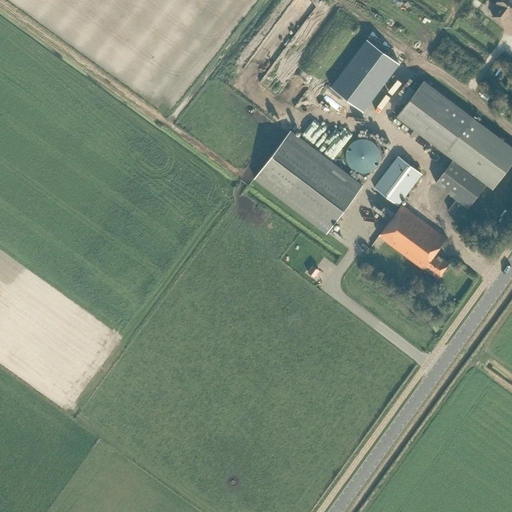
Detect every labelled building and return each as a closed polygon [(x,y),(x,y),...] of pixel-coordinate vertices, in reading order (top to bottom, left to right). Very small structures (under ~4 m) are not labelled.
[(473,0),(470,5),(478,11),(483,4),(476,0),(473,0)] [(511,0),(497,0),(496,3),(500,6),(493,15),(502,22),(510,13),(511,14),(511,0)] [(436,183),(452,195),(469,208),(486,184),(493,189),(511,163),(511,146),(424,80),(397,116),(454,159),(436,183)] [(290,132),(254,179),(326,233),(362,186),(290,132)] [(346,154),(346,157),(346,159),(347,162),(348,165),(350,167),(352,169),(354,171),(357,172),(359,173),(362,173),(365,173),(368,173),(371,172),(373,170),(375,168),(377,166),(379,164),(380,161),(380,158),(380,155),(380,153),(379,150),(378,147),(376,145),(374,143),(372,141),(369,140),(367,139),(364,139),(361,139),(358,139),(356,140),(353,142),(351,144),(349,146),(348,148),(347,151),(346,154)] [(397,156),(374,187),(399,206),(423,174),(397,156)] [(424,267),(435,253),(446,238),(402,205),(379,237),(423,269),(424,267)] [(447,205),(439,215),(461,231),(468,222),(463,219),(464,218),(447,205)] [(435,253),(424,267),(430,271),(426,277),(434,283),(438,277),(439,277),(449,263),(435,253)] [(313,265),(308,272),(314,276),(318,270),(313,265)]
